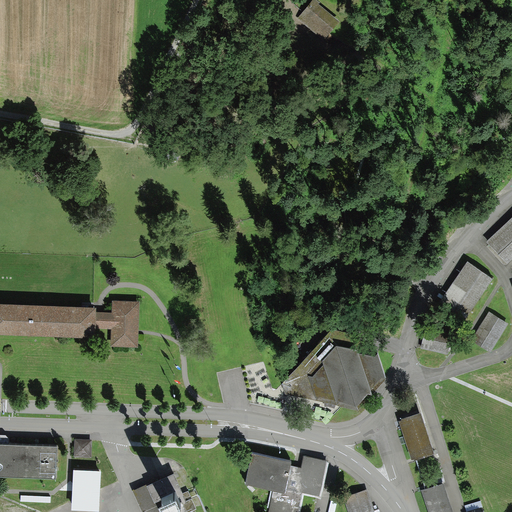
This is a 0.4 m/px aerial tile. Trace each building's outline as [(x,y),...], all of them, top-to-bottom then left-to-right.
[(511,217),(487,242),(508,264),(511,260),(511,217)] [(468,260),(439,303),(465,321),(494,277),(468,260)] [(96,324),(111,324),(110,345),(139,346),(140,299),(111,298),(110,311),(97,311),(97,306),(0,302),(0,333),(95,336),(96,324)] [(490,310),(473,339),(492,350),(509,321),(490,310)] [(427,326),(422,348),(447,355),(453,333),(427,326)] [(282,381),(284,391),(361,407),(385,376),(377,353),(364,350),(359,334),(331,328),(282,381)] [(402,416),(410,458),(433,453),(424,411),(402,416)] [(92,439),(75,438),(75,456),(91,456),(92,439)] [(60,442),(0,439),(0,476),(58,479),(60,442)] [(294,459),(252,451),(246,483),(274,489),(269,511),(298,511),(302,493),(321,497),(328,461),(303,456),(301,466),(293,465),(294,459)] [(100,472),(74,471),(72,510),(98,511),(100,472)] [(174,471),(132,490),(142,511),(188,511),(196,507),(189,490),(184,492),(174,471)] [(455,511),(445,480),(422,487),(430,511),(455,511)] [(373,511),(367,488),(343,495),(348,511),(373,511)] [(333,493),(328,511),(335,511),(340,495),(333,493)]
